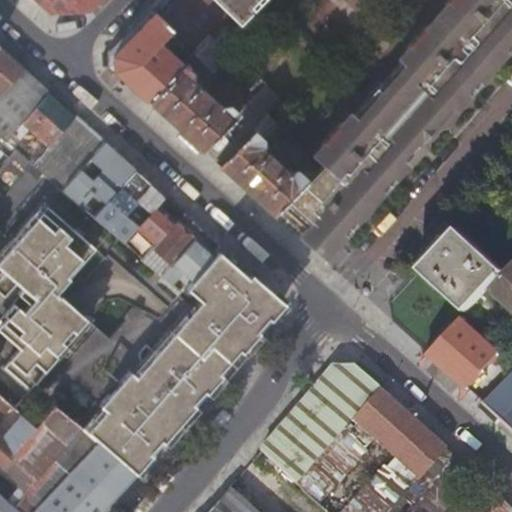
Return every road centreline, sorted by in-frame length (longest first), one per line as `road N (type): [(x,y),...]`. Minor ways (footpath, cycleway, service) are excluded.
road 1 (residential): [(331,314),(76,60)]
road 2 (residential): [(511,99),(331,314)]
road 3 (residential): [(164,511),(331,314)]
road 4 (residential): [(511,479),(331,314)]
